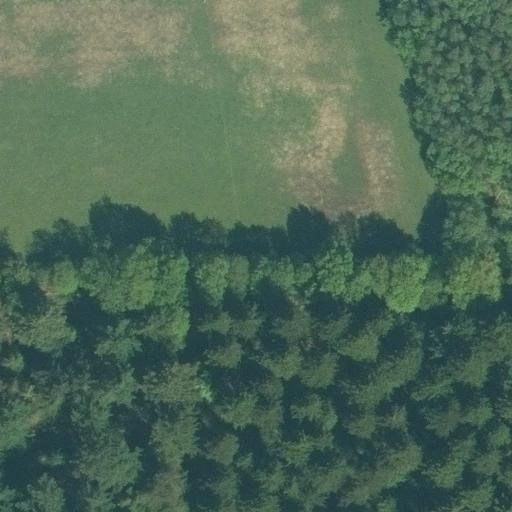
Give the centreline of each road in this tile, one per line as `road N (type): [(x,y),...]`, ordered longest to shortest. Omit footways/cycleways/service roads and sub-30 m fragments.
road 1 (track): [(0,305),(511,305)]
road 2 (track): [(184,305),(188,511)]
